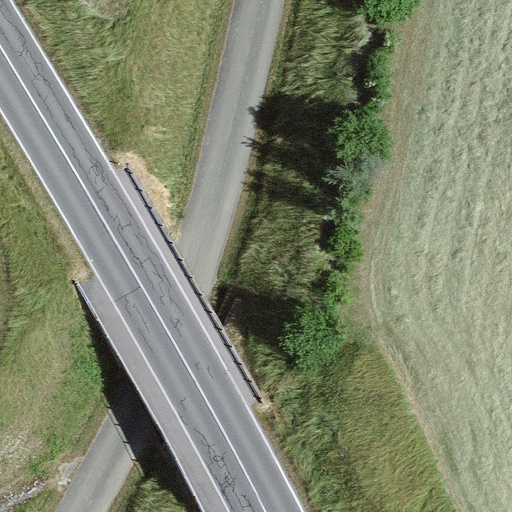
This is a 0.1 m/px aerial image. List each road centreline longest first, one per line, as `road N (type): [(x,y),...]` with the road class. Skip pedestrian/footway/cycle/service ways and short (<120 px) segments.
road 1 (track): [(76,511),(195,265),(259,0)]
road 2 (primary): [(0,49),(265,511)]
